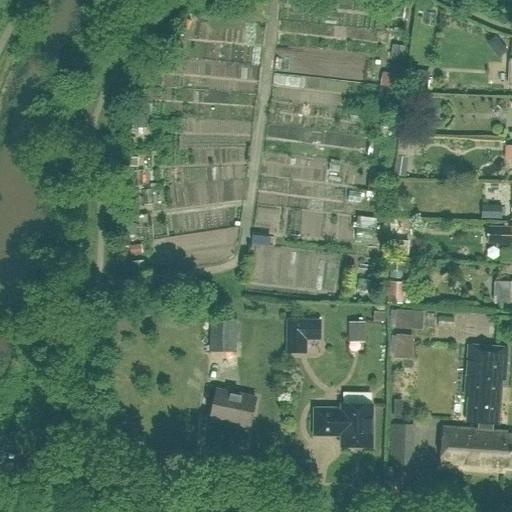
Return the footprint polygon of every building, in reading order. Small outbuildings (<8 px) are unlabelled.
[(174,207),(198,207),(198,187),(174,188),(174,207)] [(480,206),(480,219),(501,219),(501,206),(480,206)] [(362,239),(377,237),(374,218),(360,220),(362,239)] [(274,285),(278,256),(265,255),(261,284),(274,285)] [(431,292),(430,279),(415,280),(416,293),(431,292)] [(412,281),(388,283),(389,306),(414,304),(412,281)] [(511,282),(509,283),(493,282),(493,304),(508,304),(511,304),(511,282)] [(461,332),(499,332),(499,310),(461,310),(461,332)] [(236,352),(235,320),(211,320),(211,352),(236,352)] [(320,320),(287,320),(286,354),(306,354),(306,340),(320,340),(320,320)] [(325,340),(312,341),(312,356),(326,356),(325,340)] [(481,431),(442,428),(439,468),(503,473),(503,470),(511,470),(511,436),(505,436),(506,433),(490,432),(491,424),(494,424),(497,389),(499,389),(499,388),(500,388),(500,381),(504,381),(506,350),(466,347),(463,397),(472,397),(470,422),(481,423),(481,431)] [(254,398),(215,390),(209,421),(248,429),(254,398)] [(371,406),(340,406),(340,410),(313,410),(313,436),(340,436),(340,448),(370,449),(371,406)] [(417,463),(418,426),(399,426),(398,463),(417,463)]
